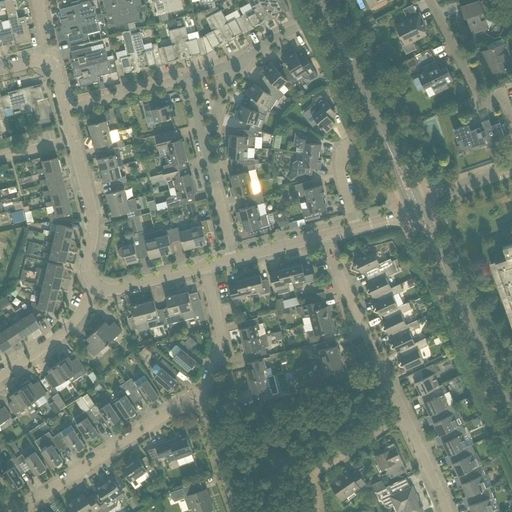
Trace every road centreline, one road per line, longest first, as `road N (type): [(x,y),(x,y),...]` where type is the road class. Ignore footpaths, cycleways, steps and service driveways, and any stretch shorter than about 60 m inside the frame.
road 1 (residential): [(19,511),(191,397)]
road 2 (residential): [(402,414),(327,236)]
road 3 (tertiary): [(395,163),(321,0)]
road 4 (tertiary): [(511,415),(443,268)]
road 5 (residential): [(511,122),(505,103),(485,103),(473,87),(430,0)]
road 6 (residential): [(95,288),(85,265),(93,223),(72,139)]
road 7 (residential): [(317,511),(314,473),(402,414)]
road 8 (residential): [(191,397),(213,372),(218,349),(206,266)]
road 9 (residential): [(0,377),(75,321),(95,288)]
road 10 (residential): [(65,111),(187,81)]
road 11 (residential): [(237,511),(191,397)]
